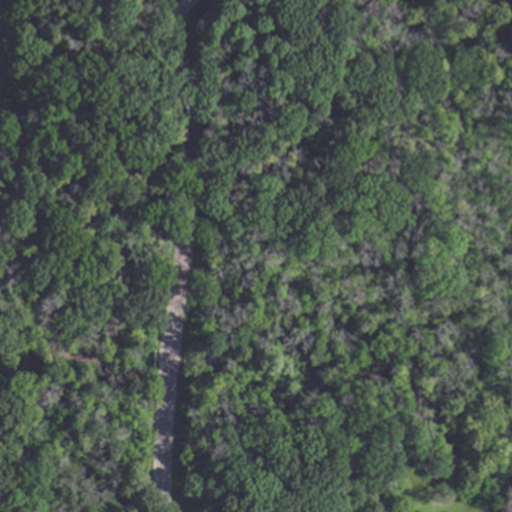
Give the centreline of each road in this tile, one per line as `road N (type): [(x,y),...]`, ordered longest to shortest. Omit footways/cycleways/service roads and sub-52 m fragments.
road 1 (residential): [(170,341),(190,132),(170,27),(153,0)]
road 2 (residential): [(161,511),(167,373)]
